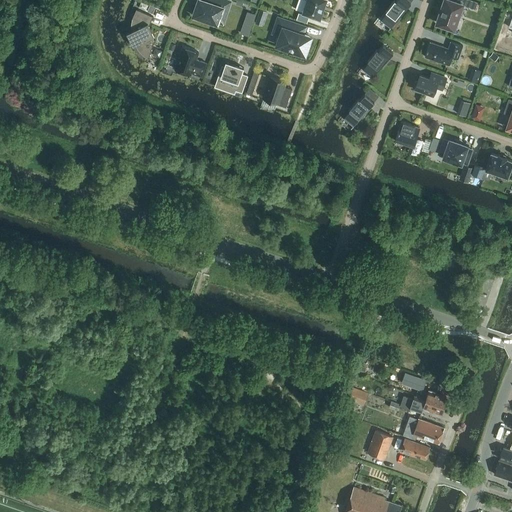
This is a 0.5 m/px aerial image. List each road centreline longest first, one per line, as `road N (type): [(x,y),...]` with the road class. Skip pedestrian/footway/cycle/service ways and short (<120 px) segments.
road 1 (unclassified): [(329,282),(0,167)]
road 2 (unclassified): [(511,345),(329,282)]
road 3 (residential): [(183,0),(175,21),(316,71)]
road 4 (residential): [(392,103),(511,140)]
road 5 (residential): [(351,217),(392,103)]
